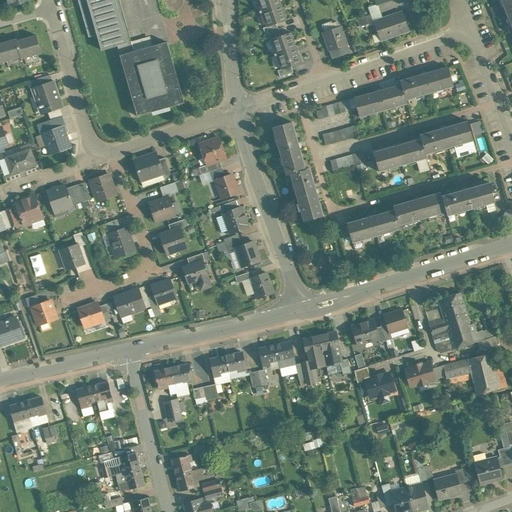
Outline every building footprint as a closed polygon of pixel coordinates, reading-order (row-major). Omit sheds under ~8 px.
[(77,0),(89,38),(97,35),(102,50),(127,43),(114,0),(77,0)] [(257,0),(261,11),(281,4),(279,0),(257,0)] [(511,0),(500,0),(511,28),(511,0)] [(281,4),(261,11),(266,27),(276,23),(287,20),(281,4)] [(401,12),(374,21),(375,22),(377,21),(381,35),(388,32),(390,37),(408,31),(401,12)] [(370,14),(357,19),(359,27),(373,22),(370,14)] [(337,21),(332,23),(331,21),(322,24),(325,32),(323,32),(329,51),(330,50),(347,44),(341,26),(339,27),(337,21)] [(276,23),(266,27),(263,28),(265,34),(278,29),(276,23)] [(278,29),(265,34),(267,40),(271,39),(280,35),(278,29)] [(280,35),(271,39),(276,54),(296,47),(291,32),(280,35)] [(44,51),(39,33),(20,38),(24,55),(25,57),(44,51)] [(19,36),(0,41),(0,61),(24,55),(20,38),(19,36)] [(167,41),(120,55),(137,116),(184,103),(167,41)] [(347,44),(330,50),(332,59),(350,52),(347,44)] [(296,47),(276,54),(281,69),(291,66),(301,62),(296,47)] [(291,66),(281,69),(277,70),(280,77),(293,72),(291,66)] [(447,67),(400,80),(401,84),(405,100),(453,86),(447,67)] [(466,88),(463,79),(454,82),(457,91),(466,88)] [(62,107),(52,81),(33,88),(40,108),(42,107),(44,113),(48,112),(59,108),(62,107)] [(401,84),(354,98),(359,117),(406,103),(405,100),(401,84)] [(351,110),(348,99),(342,101),(345,111),(351,110)] [(342,101),(337,102),(340,113),(345,111),(342,101)] [(337,102),(331,104),(334,115),(340,113),(337,102)] [(331,104),(326,106),(329,116),(334,115),(331,104)] [(326,106),(320,107),(323,118),(329,116),(326,106)] [(21,107),(8,111),(10,118),(23,113),(21,107)] [(323,118),(320,107),(315,109),(318,119),(323,118)] [(59,108),(48,112),(50,120),(60,116),(62,116),(59,108)] [(50,120),(49,120),(51,126),(62,122),(60,116),(50,120)] [(467,121),(419,134),(421,138),(425,154),(472,140),(467,121)] [(305,169),(292,122),(273,127),(286,175),(290,174),(305,169)] [(63,125),(42,133),(49,155),(71,147),(63,125)] [(355,125),(350,127),(353,137),(358,136),(355,125)] [(2,127),(0,127),(0,146),(8,144),(2,127)] [(350,127),(344,128),(347,139),(353,137),(350,127)] [(344,128),(339,130),(342,140),(347,139),(344,128)] [(339,130),(333,131),(336,142),(342,140),(339,130)] [(333,131),(328,133),(331,144),(336,142),(333,131)] [(328,133),(322,135),(325,145),(331,144),(328,133)] [(218,137),(199,143),(203,154),(206,153),(210,164),(226,158),(218,137)] [(421,138),(373,152),(379,171),(426,158),(425,154),(421,138)] [(30,149),(6,158),(11,173),(35,164),(30,149)] [(363,151),(357,153),(360,163),(366,162),(363,151)] [(156,153),(134,160),(141,181),(162,174),(163,173),(158,160),(156,153)] [(357,153),(352,154),(355,165),(360,163),(357,153)] [(352,154),(346,156),(349,166),(355,165),(352,154)] [(346,156),(341,157),(344,168),(349,166),(346,156)] [(341,157),(335,159),(338,170),(344,168),(341,157)] [(165,158),(158,160),(163,173),(162,174),(163,177),(171,175),(165,158)] [(335,159),(330,161),(333,171),(338,170),(335,159)] [(222,167),(209,171),(213,181),(216,180),(215,179),(225,176),(222,167)] [(323,215),(309,168),(305,169),(290,174),(304,221),(323,215)] [(108,174),(91,180),(98,201),(115,195),(108,174)] [(225,176),(215,179),(216,180),(222,198),(238,193),(232,174),(225,176)] [(90,199),(84,182),(77,184),(83,201),(90,199)] [(175,182),(160,187),(162,195),(178,189),(175,182)] [(489,182),(441,196),(446,211),(447,215),(494,202),(489,182)] [(58,188),(48,191),(47,191),(53,210),(62,207),(67,209),(71,208),(72,205),(67,188),(65,184),(58,187),(58,188)] [(77,184),(67,188),(72,205),(83,201),(77,184)] [(210,187),(214,199),(219,197),(215,185),(210,187)] [(440,192),(393,206),(394,209),(399,225),(446,211),(441,196),(440,192)] [(34,195),(18,201),(17,204),(17,206),(12,207),(18,222),(22,221),(24,224),(27,226),(31,224),(33,229),(45,224),(34,195)] [(168,196),(148,203),(155,223),(175,216),(168,196)] [(236,200),(218,206),(221,214),(223,214),(223,213),(238,208),(236,200)] [(18,222),(12,207),(6,210),(12,227),(16,225),(18,222)] [(238,208),(223,213),(223,214),(230,234),(248,227),(241,207),(238,208)] [(394,209),(347,223),(352,242),(400,229),(399,225),(394,209)] [(117,219),(103,224),(105,230),(101,231),(103,236),(109,234),(108,233),(120,229),(117,219)] [(185,219),(168,225),(170,230),(180,227),(180,228),(188,225),(185,219)] [(120,229),(108,233),(109,234),(117,257),(135,251),(126,227),(120,229)] [(170,230),(159,234),(166,252),(177,248),(178,251),(187,248),(180,228),(180,227),(170,230)] [(81,232),(73,235),(77,244),(78,247),(86,244),(81,232)] [(253,241),(235,247),(242,267),(260,261),(253,241)] [(0,264),(3,263),(4,264),(10,262),(6,251),(3,252),(0,242),(0,264)] [(77,244),(60,250),(67,270),(84,264),(78,247),(77,244)] [(202,253),(187,258),(189,265),(202,260),(202,261),(205,260),(202,253)] [(189,265),(183,267),(188,283),(197,280),(200,290),(211,286),(202,261),(202,260),(189,265)] [(252,271),(235,277),(237,283),(251,278),(251,277),(254,276),(252,271)] [(254,276),(251,277),(251,278),(253,283),(252,284),(257,298),(273,293),(266,272),(254,276)] [(170,280),(151,287),(157,303),(169,299),(169,301),(177,298),(170,280)] [(139,288),(114,297),(115,300),(120,315),(130,311),(131,314),(146,308),(139,288)] [(470,324),(460,292),(438,299),(444,321),(443,321),(440,318),(428,321),(432,335),(447,330),(453,349),(485,339),(482,330),(476,332),(473,323),(470,324)] [(37,294),(25,298),(29,309),(32,308),(32,307),(40,304),(37,294)] [(155,297),(149,299),(153,311),(159,309),(155,297)] [(40,304),(32,307),(32,308),(38,325),(57,318),(50,300),(40,304)] [(120,315),(115,300),(108,303),(113,317),(120,315)] [(98,303),(78,310),(85,328),(105,320),(100,306),(98,303)] [(113,317),(108,303),(100,306),(105,320),(113,318),(113,317)] [(402,310),(384,316),(386,321),(389,332),(390,332),(407,326),(402,310)] [(16,316),(5,320),(6,321),(0,323),(0,343),(1,346),(1,345),(11,342),(10,341),(23,336),(16,316)] [(373,319),(352,326),(358,346),(378,339),(379,339),(375,328),(373,319)] [(386,321),(380,322),(381,326),(384,334),(389,332),(386,321)] [(381,326),(375,328),(379,339),(378,339),(379,343),(386,341),(384,334),(381,326)] [(335,331),(319,334),(319,335),(323,350),(326,364),(339,361),(339,360),(340,360),(338,350),(340,350),(335,331)] [(389,332),(384,334),(386,341),(392,339),(390,332),(389,332)] [(319,335),(303,338),(307,357),(309,357),(315,355),(314,352),(323,350),(319,335)] [(448,337),(435,342),(439,353),(452,348),(448,337)] [(421,338),(411,340),(413,350),(423,348),(421,338)] [(291,341),(275,345),(278,360),(280,368),(296,364),(291,341)] [(275,345),(259,348),(263,367),(270,365),(269,362),(278,360),(275,345)] [(323,350),(314,352),(315,355),(309,357),(310,361),(312,368),(326,365),(326,364),(323,350)] [(242,352),(225,355),(229,371),(238,369),(238,372),(246,370),(242,352)] [(361,353),(354,355),(359,369),(365,367),(361,353)] [(225,355),(209,359),(213,377),(221,376),(220,373),(229,371),(225,355)] [(348,358),(340,360),(339,361),(343,375),(351,373),(348,358)] [(468,359),(443,365),(446,378),(450,377),(451,384),(472,378),(468,359)] [(421,363),(412,366),(412,367),(405,370),(410,386),(418,384),(418,386),(427,383),(427,381),(434,379),(429,362),(421,365),(421,363)] [(187,364),(171,367),(174,383),(183,381),(184,384),(191,382),(187,364)] [(359,369),(354,370),(357,383),(365,381),(365,380),(371,378),(367,366),(365,367),(359,369)] [(171,367),(155,371),(159,389),(167,388),(166,385),(174,383),(171,367)] [(264,369),(258,371),(261,385),(268,384),(264,369)] [(381,373),(372,376),(372,378),(371,378),(365,380),(365,381),(370,397),(378,395),(378,397),(388,394),(387,392),(395,390),(389,373),(382,375),(381,373)] [(108,381),(92,385),(96,400),(105,398),(106,401),(113,399),(108,381)] [(215,384),(204,386),(206,397),(206,400),(218,397),(215,384)] [(92,385),(76,390),(81,408),(89,406),(88,403),(96,400),(92,385)] [(204,386),(193,389),(195,399),(206,397),(204,386)] [(41,396),(25,401),(30,416),(38,414),(39,417),(46,415),(41,396)] [(181,412),(186,410),(183,400),(179,401),(177,396),(162,400),(168,421),(183,417),(181,412)] [(25,401),(9,405),(17,432),(33,427),(25,401)] [(54,424),(49,426),(52,436),(57,435),(54,424)] [(120,440),(113,440),(113,427),(108,428),(109,449),(120,448),(120,440)] [(509,445),(505,432),(500,433),(504,448),(509,446),(509,445)] [(18,434),(12,436),(15,445),(21,444),(18,434)] [(21,444),(15,445),(17,455),(23,453),(21,444)] [(205,444),(193,447),(194,454),(207,450),(205,444)] [(504,448),(497,450),(499,457),(497,457),(500,468),(511,464),(511,457),(509,446),(504,448)] [(112,451),(98,455),(100,461),(113,458),(112,451)] [(136,451),(117,456),(119,464),(122,463),(125,472),(140,468),(136,451)] [(190,454),(172,459),(176,475),(191,471),(189,462),(192,461),(190,454)] [(496,458),(475,463),(474,463),(480,484),(480,483),(501,478),(502,478),(503,478),(500,468),(497,457),(496,457),(496,458)] [(119,464),(108,467),(111,476),(125,472),(122,463),(119,464)] [(468,463),(461,465),(461,468),(462,468),(466,482),(473,480),(468,463)] [(108,466),(102,468),(104,477),(111,476),(108,467),(108,466)] [(423,466),(417,468),(420,481),(427,480),(423,466)] [(140,468),(125,472),(127,480),(124,481),(126,488),(144,483),(140,468)] [(461,468),(454,470),(455,474),(456,474),(459,484),(466,482),(462,468),(461,468)] [(194,470),(176,475),(180,491),(198,486),(197,480),(202,478),(200,469),(194,470)] [(455,474),(433,480),(438,500),(461,494),(459,484),(456,474),(455,474)] [(111,476),(104,477),(107,487),(113,485),(111,476)] [(219,479),(201,484),(203,491),(221,487),(219,479)] [(422,484),(406,488),(412,511),(428,507),(422,484)] [(353,505),(368,503),(366,486),(351,487),(353,505)] [(390,486),(382,488),(383,494),(386,506),(394,504),(391,492),(392,492),(390,486)] [(221,487),(203,491),(205,499),(223,494),(221,487)] [(392,492),(391,492),(394,504),(396,511),(409,511),(412,511),(406,488),(392,492)] [(383,494),(376,496),(380,508),(386,506),(383,494)] [(237,499),(239,511),(263,506),(261,499),(256,500),(255,495),(237,499)] [(336,496),(328,498),(331,511),(339,511),(338,503),(336,496)] [(121,497),(110,500),(112,507),(123,504),(123,503),(121,497)] [(151,511),(148,497),(123,503),(123,504),(125,511),(131,511),(135,511),(151,511)] [(201,498),(183,503),(185,511),(212,511),(210,503),(203,505),(201,498)] [(344,501),(338,503),(339,511),(345,511),(347,511),(344,501)]
